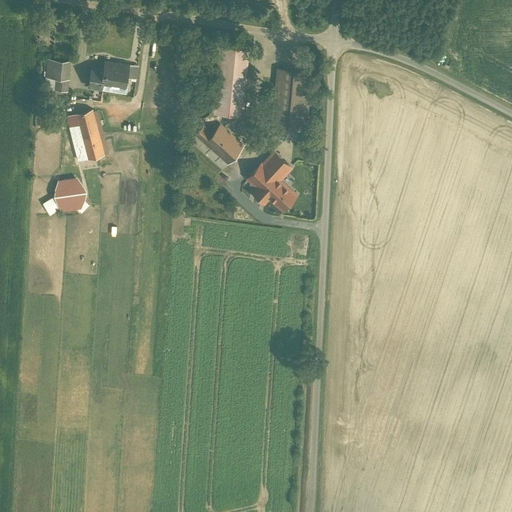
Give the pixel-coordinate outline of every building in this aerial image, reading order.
[(253,49),(220,47),(214,113),(247,115),(253,49)] [(68,93),(72,61),(51,59),(49,78),(57,79),(55,91),(68,93)] [(107,72),(94,69),(90,90),(105,93),(107,84),(130,88),(134,66),(109,62),(107,72)] [(313,69),(283,67),(278,127),(307,130),(313,69)] [(206,89),(203,88),(200,87),(196,88),(192,89),(190,92),(189,96),(189,99),(190,103),(192,106),(195,108),(198,109),(201,109),(205,107),(207,106),(209,103),(210,98),(210,95),(208,91),(206,89)] [(95,110),(76,115),(89,163),(108,157),(95,110)] [(205,127),(190,142),(222,173),(246,147),(221,123),(211,133),(205,127)] [(292,167),(273,150),(247,180),(257,188),(251,195),(263,206),(269,200),(286,216),(302,198),(281,179),(292,167)] [(70,177),(68,178),(63,181),(59,186),(58,191),(59,198),(62,202),(66,205),(71,207),(75,206),(80,205),(84,201),(86,197),(87,192),(86,187),(84,183),(80,179),(76,178),(70,177)]
